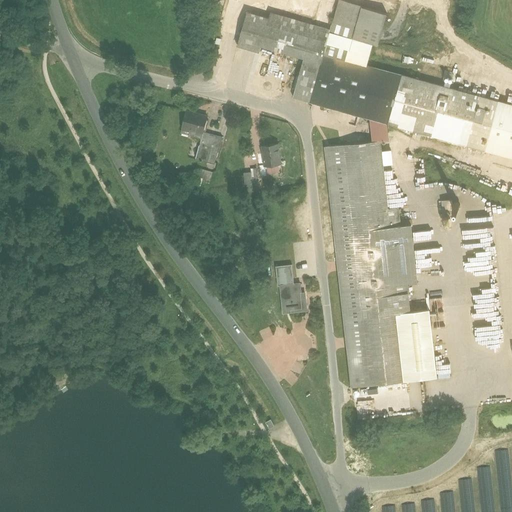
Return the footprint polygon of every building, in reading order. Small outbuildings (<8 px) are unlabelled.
[(295,97),(511,156),(511,104),(366,65),(372,43),(378,44),(386,13),(362,7),(362,5),(345,0),(337,0),(330,29),(272,14),(271,19),(248,13),(239,46),(258,51),(260,44),(306,57),(295,97)] [(207,117),(186,110),(180,130),(201,137),(203,132),(207,117)] [(220,137),(203,132),(201,137),(196,157),(213,162),(220,137)] [(351,350),(355,385),(442,376),(435,306),(415,308),(412,281),(422,280),(415,221),(404,222),(402,206),(392,207),(385,139),(343,143),(328,145),(341,263),(342,273),(349,338),(351,350)] [(278,143),(261,146),(263,166),(281,164),(278,143)] [(242,187),(257,186),(256,169),(241,170),(242,187)] [(279,285),(293,284),(291,264),(275,266),(277,286),(279,286),(279,285)] [(293,284),(279,285),(279,286),(281,313),(306,311),(305,292),(300,292),(300,283),(293,284)] [(278,427),(274,420),(268,423),(273,430),(278,427)]
